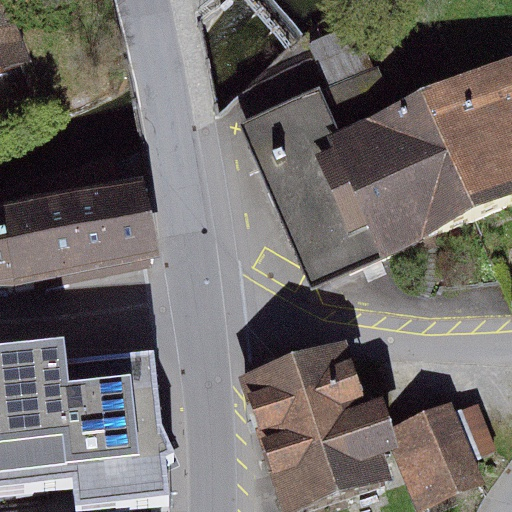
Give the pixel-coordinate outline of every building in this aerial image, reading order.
[(0,21),(0,108),(27,98),(0,21)] [(310,312),(511,219),(511,79),(341,159),(319,112),(235,151),(310,312)] [(157,200),(0,229),(0,299),(172,270),(157,200)] [(390,511),(352,372),(241,403),(271,511),(390,511)] [(161,511),(159,385),(0,386),(0,511),(161,511)] [(454,421),(389,448),(415,511),(455,511),(486,500),(454,421)]
